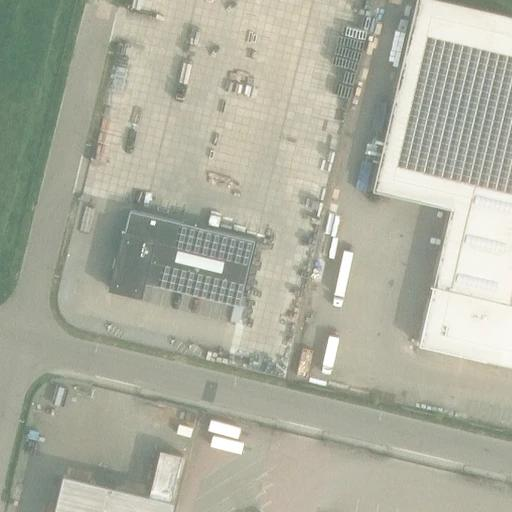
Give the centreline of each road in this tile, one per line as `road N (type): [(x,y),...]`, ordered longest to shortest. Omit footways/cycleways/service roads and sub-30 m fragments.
road 1 (unclassified): [(511,460),(20,343)]
road 2 (unclassified): [(20,343),(101,8)]
